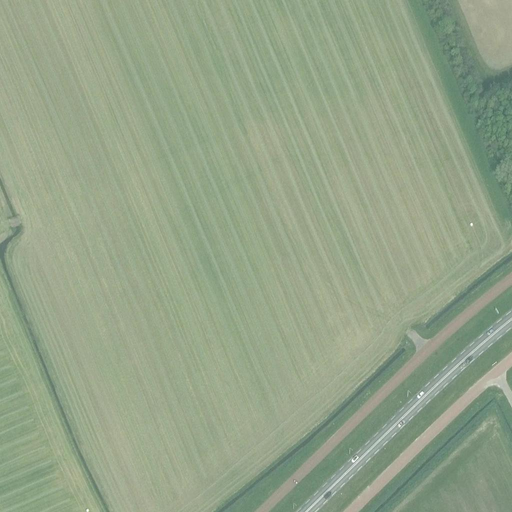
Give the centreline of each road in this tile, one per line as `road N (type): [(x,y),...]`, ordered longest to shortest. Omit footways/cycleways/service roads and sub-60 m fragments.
road 1 (unclassified): [(262,511),(476,304),(511,281)]
road 2 (primary): [(304,511),(511,316)]
road 3 (unclassified): [(351,511),(511,359)]
